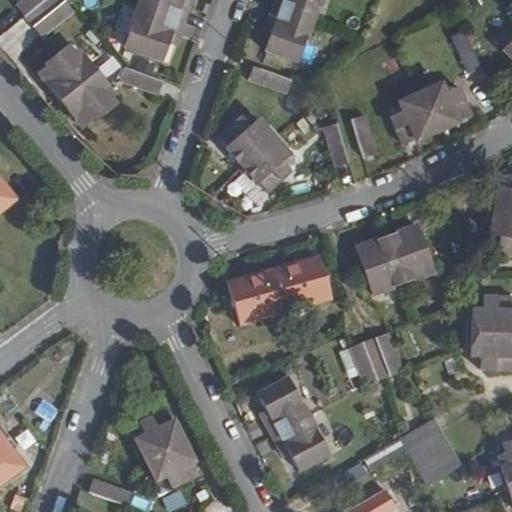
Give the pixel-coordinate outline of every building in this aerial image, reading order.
[(23,0),(23,1),(32,12),(46,0),(23,0)] [(46,0),(32,12),(40,22),(67,0),(46,0)] [(72,0),(67,0),(40,22),(51,35),(81,10),(72,0)] [(151,0),(149,4),(187,20),(193,0),(151,0)] [(276,0),(276,2),(316,16),(321,0),(276,0)] [(316,16),(276,2),(265,31),(272,33),(267,45),(301,57),(316,16)] [(187,20),(149,4),(135,44),(166,56),(170,42),(177,45),(187,20)] [(474,77),(486,72),(471,35),(459,40),(474,77)] [(511,36),(502,46),(511,55),(511,36)] [(35,72),(55,97),(75,81),(70,74),(82,64),(68,47),(65,49),(63,46),(42,62),(44,65),(35,72)] [(293,73),(255,61),(251,74),(288,88),(293,73)] [(55,97),(62,106),(81,90),(90,101),(103,90),(82,64),(70,74),(75,81),(55,97)] [(159,91),(163,78),(126,64),(123,78),(159,91)] [(425,96),(441,132),(463,125),(462,121),(470,119),(461,94),(453,96),(450,87),(425,96)] [(81,90),(62,106),(78,126),(86,119),(88,123),(110,105),(108,103),(110,99),(103,90),(90,101),(81,90)] [(419,139),(441,132),(425,96),(406,102),(409,113),(400,116),(410,139),(418,137),(419,139)] [(355,116),(365,154),(378,150),(366,113),(355,116)] [(225,150),(241,170),(274,141),(259,123),(251,129),(242,122),(222,139),(228,149),(225,150)] [(339,162),(351,158),(340,122),(328,124),(339,162)] [(274,141),(241,170),(256,187),(259,186),(265,193),(288,175),(280,166),(290,159),(274,141)] [(0,175),(0,211),(18,198),(0,175)] [(503,188),(500,211),(511,213),(511,177),(511,178),(510,188),(503,188)] [(511,213),(500,211),(497,232),(503,233),(501,243),(511,245),(511,213)] [(416,222),(388,234),(404,277),(434,264),(416,222)] [(404,277),(388,234),(358,247),(377,288),(404,277)] [(315,257),(276,269),(224,284),(238,329),(330,303),(315,257)] [(464,265),(452,266),(452,279),(463,279),(464,265)] [(475,333),(511,334),(511,296),(485,297),(484,309),(476,309),(475,333)] [(408,369),(393,332),(380,337),(396,373),(408,369)] [(511,334),(475,333),(474,358),(484,358),(483,370),(511,369),(511,334)] [(396,373),(380,337),(367,342),(382,379),(386,377),(396,373)] [(382,379),(367,342),(355,347),(370,385),(382,379)] [(264,414),(276,434),(314,414),(294,377),(264,394),(272,409),(264,414)] [(147,460),(186,440),(176,420),(173,421),(169,412),(141,427),(145,436),(137,440),(147,460)] [(314,414),(276,434),(288,455),(295,453),(304,469),(335,452),(314,414)] [(403,439),(410,449),(445,429),(439,418),(403,439)] [(445,429),(410,449),(416,460),(452,441),(445,429)] [(0,431),(0,486),(25,468),(0,431)] [(500,452),(504,464),(511,461),(511,436),(504,440),(507,449),(500,452)] [(403,439),(368,459),(375,469),(410,449),(403,439)] [(196,460),(186,440),(147,460),(156,480),(166,475),(171,484),(199,471),(194,462),(196,460)] [(452,441),(416,460),(423,472),(458,454),(452,441)] [(423,472),(429,483),(465,467),(458,454),(423,472)] [(93,479),(88,492),(128,505),(130,491),(93,479)] [(388,511),(390,511),(380,491),(344,511),(388,511)]
